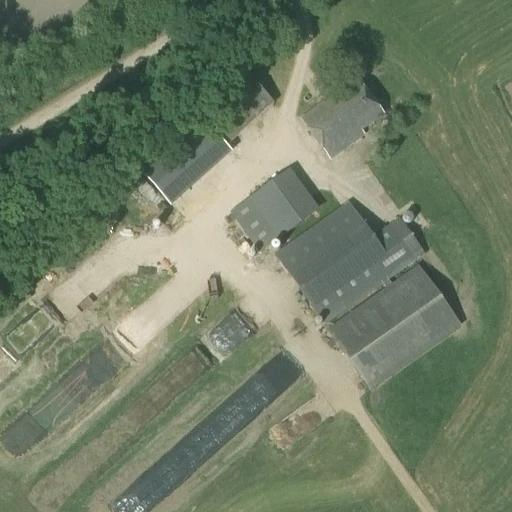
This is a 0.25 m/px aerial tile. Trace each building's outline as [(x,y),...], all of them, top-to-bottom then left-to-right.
[(273,105),(244,73),(243,71),(195,114),(224,148),(273,105)] [(358,87),(336,102),(333,98),(300,122),(330,164),(364,140),(360,135),(383,118),(358,87)] [(451,140),(437,145),(442,158),(456,153),(451,140)] [(454,184),(471,174),(460,156),(444,166),(454,184)] [(257,260),(320,215),(292,174),(229,217),(257,260)] [(372,237),(348,202),(274,256),(324,326),(425,256),(399,219),(372,237)] [(87,271),(108,293),(140,263),(118,241),(87,271)] [(369,393),(460,328),(418,265),(326,330),(369,393)] [(137,433),(184,405),(170,381),(123,410),(137,433)]
